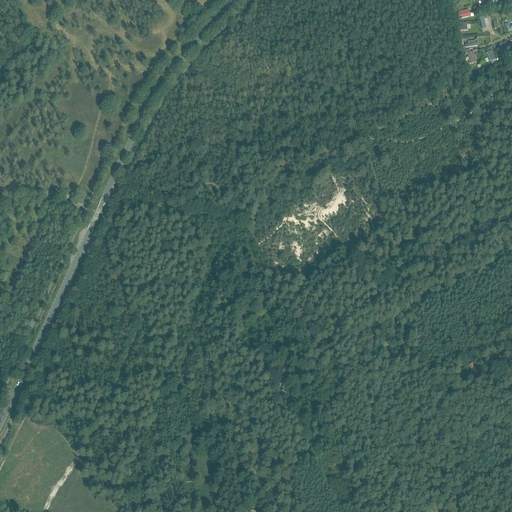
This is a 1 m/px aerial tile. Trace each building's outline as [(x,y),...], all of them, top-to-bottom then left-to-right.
[(488,0),(489,9),(497,8),(496,4),(492,4),(492,0),(488,0)] [(468,10),(459,12),(456,15),(457,16),(460,19),(471,17),(472,14),(468,10)] [(489,49),(486,50),(490,62),(496,60),(493,51),(490,52),(489,49)] [(470,50),(465,51),(466,56),(468,55),(470,64),(477,63),(474,52),(471,53),(470,50)] [(394,337),(392,338),(390,340),(395,346),(397,345),(399,343),(394,337)] [(472,376),(473,375),(474,377),(476,376),(476,377),(479,376),(478,373),(473,363),(469,365),(472,370),(470,371),(472,376)] [(291,387),(284,384),(280,396),(284,398),(286,392),(289,393),(291,387)]
